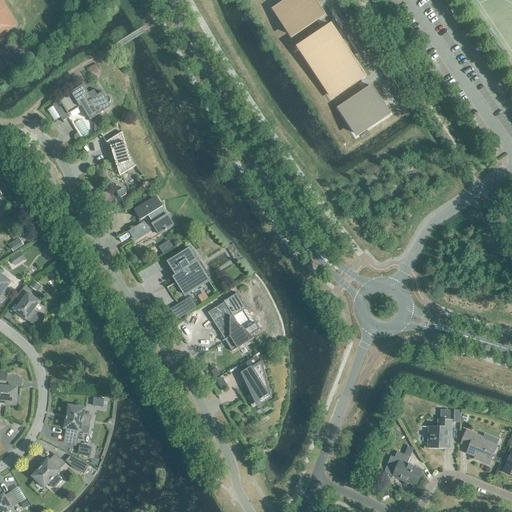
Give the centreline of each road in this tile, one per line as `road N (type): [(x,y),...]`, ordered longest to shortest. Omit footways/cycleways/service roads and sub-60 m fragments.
road 1 (unclassified): [(249,511),(200,401),(114,276),(57,153),(36,132)]
road 2 (secondary): [(314,249),(269,191),(169,3)]
road 3 (unclassified): [(0,468),(34,436),(44,402),(34,359),(0,326)]
road 4 (unclassified): [(511,168),(431,222),(394,287)]
road 5 (unclassified): [(511,494),(453,473),(435,480),(415,511)]
